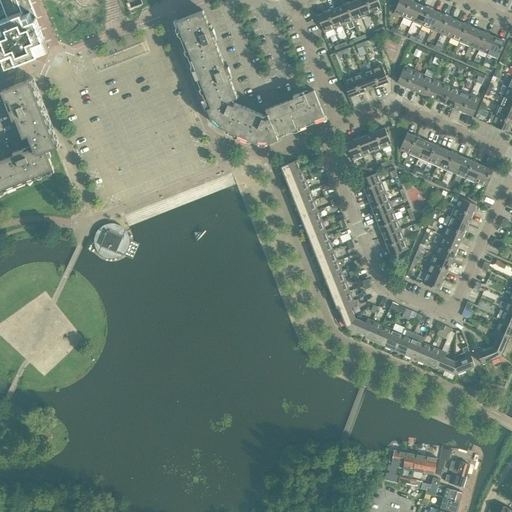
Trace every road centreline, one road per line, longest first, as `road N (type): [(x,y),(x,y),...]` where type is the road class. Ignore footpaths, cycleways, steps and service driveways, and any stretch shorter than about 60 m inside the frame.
road 1 (residential): [(323,130),(383,289),(448,316),(511,171)]
road 2 (residential): [(341,123),(293,0)]
road 3 (unclassified): [(511,156),(392,103)]
